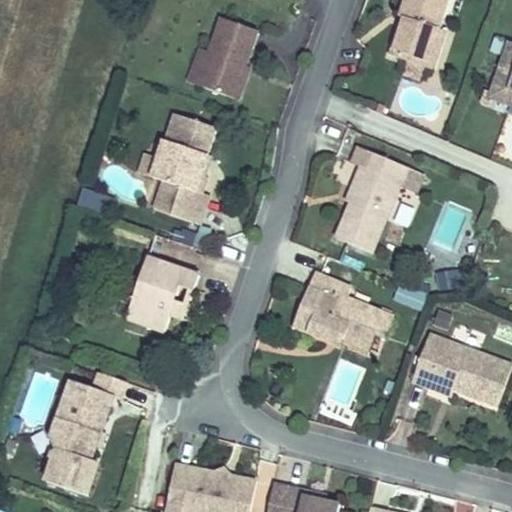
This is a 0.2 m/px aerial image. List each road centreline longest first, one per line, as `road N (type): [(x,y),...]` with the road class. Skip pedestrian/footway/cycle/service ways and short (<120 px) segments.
road 1 (residential): [(511,493),(277,432),(245,413),(233,390),(230,356),(337,0)]
road 2 (unknown): [(302,104),(511,192)]
